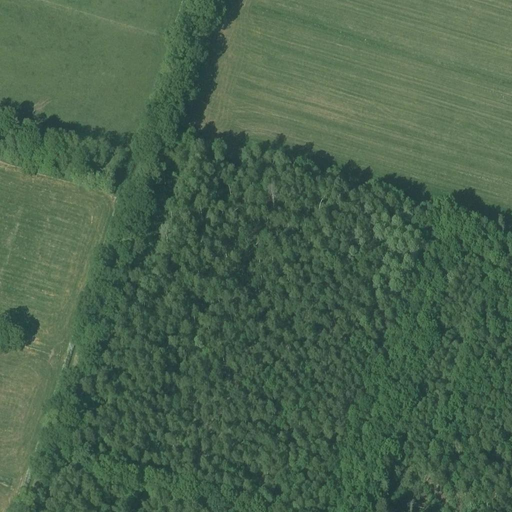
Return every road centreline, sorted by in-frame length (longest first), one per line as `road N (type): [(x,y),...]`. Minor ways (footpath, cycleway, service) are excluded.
road 1 (track): [(192,40),(51,464)]
road 2 (track): [(215,511),(51,464)]
